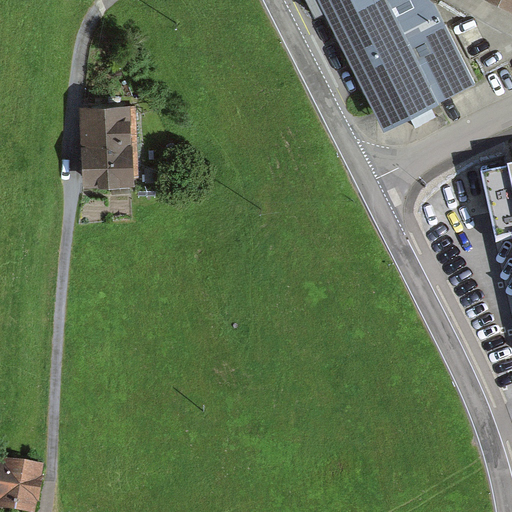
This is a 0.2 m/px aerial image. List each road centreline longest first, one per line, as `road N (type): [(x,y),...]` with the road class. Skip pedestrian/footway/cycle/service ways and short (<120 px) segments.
road 1 (residential): [(46,511),(75,93),(88,27),(107,0)]
road 2 (unclassified): [(366,183),(479,408),(508,511)]
road 3 (unclassified): [(273,0),(366,183)]
road 4 (residential): [(366,183),(511,114)]
